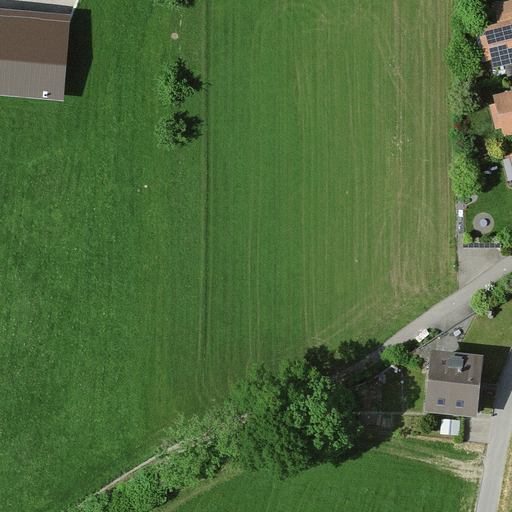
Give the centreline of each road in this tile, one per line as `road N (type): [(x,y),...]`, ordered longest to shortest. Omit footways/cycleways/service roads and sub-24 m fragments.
road 1 (track): [(511,262),(373,367),(163,465),(96,511)]
road 2 (unclassified): [(486,511),(511,385)]
